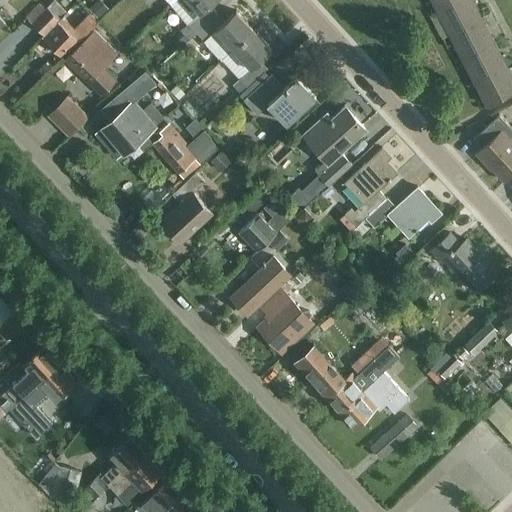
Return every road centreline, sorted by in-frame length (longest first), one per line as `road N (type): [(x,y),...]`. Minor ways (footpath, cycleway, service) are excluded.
road 1 (residential): [(370,511),(0,111)]
road 2 (unclassified): [(247,457),(0,190)]
road 3 (residential): [(511,235),(294,0)]
road 4 (residential): [(212,511),(45,325)]
